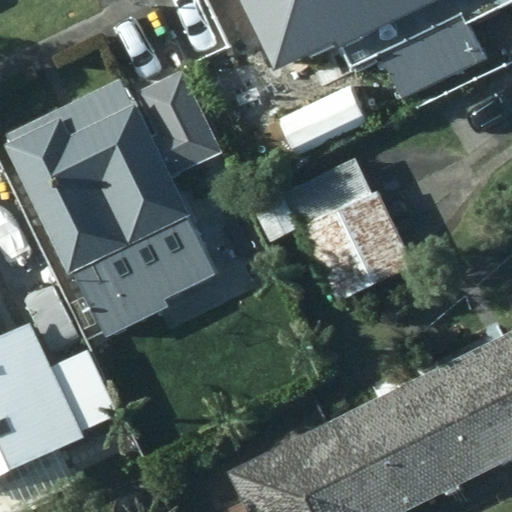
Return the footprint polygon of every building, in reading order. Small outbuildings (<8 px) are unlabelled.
[(511,0),(268,0),(299,64),(341,43),(355,72),(385,58),(405,99),(487,59),(470,24),(511,2),(511,0)] [(167,300),(219,274),(124,80),(5,137),(73,276),(77,274),(108,337),(171,307),(167,300)] [(302,231),(338,307),(421,267),(381,184),(374,188),(359,157),(288,191),(307,230),(302,231)] [(301,228),(280,185),(251,201),(272,242),(301,228)] [(0,428),(36,413),(0,335),(0,315),(11,310),(0,284),(0,428)] [(493,471),(511,461),(511,330),(441,366),(493,471)] [(386,511),(409,511),(493,471),(441,366),(379,397),(339,416),(386,511)] [(386,511),(339,416),(230,472),(249,511),(386,511)]
